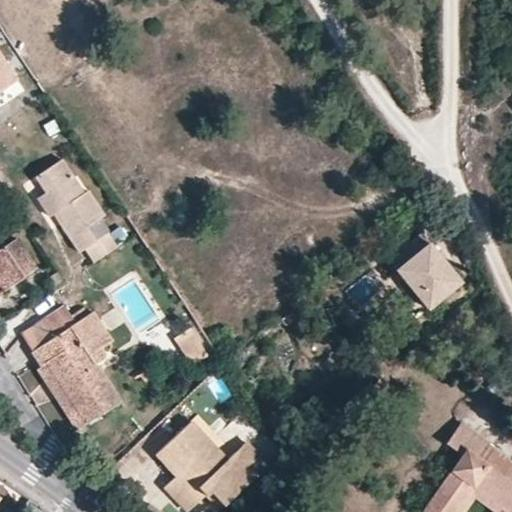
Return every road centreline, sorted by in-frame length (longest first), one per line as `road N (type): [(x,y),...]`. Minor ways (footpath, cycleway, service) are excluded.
road 1 (track): [(444,158),(385,110),(313,0)]
road 2 (track): [(450,0),(444,158)]
road 3 (track): [(511,292),(444,158)]
